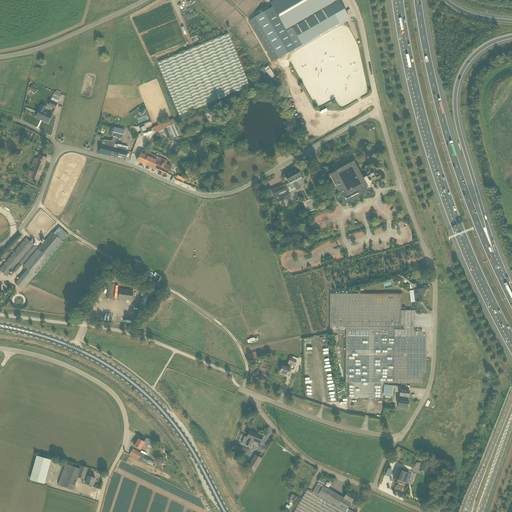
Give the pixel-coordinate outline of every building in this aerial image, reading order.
[(319,35),(349,18),(339,0),(275,0),(270,3),(272,7),(249,21),(273,61),(279,58),(279,59),(297,48),(319,35)] [(250,87),(249,86),(228,33),(157,62),(179,116),(212,102),(250,87)] [(268,66),(261,71),(267,81),(274,76),(268,66)] [(32,86),(29,89),(35,94),(37,91),(32,86)] [(55,92),(52,98),(59,100),(61,95),(60,95),(56,93),(55,92)] [(40,109),(36,117),(44,121),(43,121),(48,123),(52,115),(44,111),(46,108),(42,106),(40,110),(40,109)] [(155,132),(163,129),(175,124),(173,119),(152,128),(155,132)] [(114,127),(112,137),(113,137),(116,138),(123,139),(125,130),(114,127)] [(111,156),(114,144),(116,138),(113,137),(112,140),(110,141),(105,140),(104,140),(102,140),(101,145),(99,153),(111,156)] [(117,158),(125,160),(127,151),(121,149),(122,145),(118,144),(117,145),(114,144),(111,156),(117,158)] [(137,161),(139,162),(155,169),(167,175),(170,168),(166,166),(168,161),(159,158),(142,150),(137,161)] [(38,181),(39,180),(47,158),(40,155),(38,159),(35,158),(33,162),(36,164),(33,172),(30,171),(27,177),(38,181)] [(329,175),(335,186),(337,186),(341,193),(340,194),(341,193),(346,202),(365,192),(364,188),(366,187),(370,188),(372,181),(371,181),(380,176),(379,176),(376,178),(373,173),(363,178),(354,162),(329,175)] [(305,183),(304,181),(304,180),(303,178),(302,178),(297,169),(285,176),(288,183),(286,185),(285,184),(278,187),(284,200),(291,197),(287,187),(290,185),(292,189),(293,189),(295,188),(297,189),(299,188),(299,186),(305,183)] [(27,270),(15,284),(22,290),(63,242),(52,233),(23,267),(27,270)] [(0,269),(0,271),(6,276),(18,262),(21,265),(37,247),(33,244),(26,238),(0,269)] [(147,276),(159,282),(162,275),(154,271),(153,273),(149,271),(147,276)] [(120,289),(119,299),(132,300),(133,291),(120,289)] [(422,289),(414,290),(415,302),(424,301),(422,289)] [(426,336),(423,336),(423,332),(413,332),(413,336),(394,336),(394,330),(404,330),(404,326),(400,326),(400,311),(401,295),(330,294),(330,329),(346,329),(345,383),(349,383),(348,398),(381,398),(381,383),(422,383),(422,373),(425,373),(426,336)] [(414,311),(400,311),(400,326),(404,326),(404,330),(413,330),(414,311)] [(256,351),(246,355),(248,359),(258,356),(256,351)] [(294,357),(293,360),(290,358),(288,362),(286,367),(282,366),(280,373),(287,376),(290,369),(292,364),(295,365),(296,361),(297,361),(298,359),(294,357)] [(391,396),(393,386),(384,385),(383,395),(391,396)] [(400,390),(398,407),(407,408),(409,391),(400,390)] [(248,439),(245,445),(250,447),(252,441),(260,444),(262,437),(249,431),(247,438),(248,439)] [(140,450),(141,449),(144,451),(146,448),(148,445),(144,443),(144,442),(138,439),(134,446),(140,450)] [(129,455),(138,460),(141,454),(132,449),(129,455)] [(44,484),(50,459),(35,455),(29,480),(44,484)] [(255,455),(247,468),(254,473),(262,459),(255,455)] [(424,461),(421,470),(427,472),(430,464),(424,461)] [(92,486),(95,478),(88,476),(85,475),(87,468),(80,465),(79,469),(65,464),(58,485),(73,490),(78,478),(83,480),(82,483),(85,484),(92,486)] [(411,476),(408,474),(396,470),(393,478),(405,483),(408,484),(408,483),(410,480),(409,480),(411,476)] [(352,511),(347,509),(348,507),(355,496),(351,493),(350,494),(347,493),(344,498),(318,483),(312,493),(307,490),(294,511),(352,511)]
